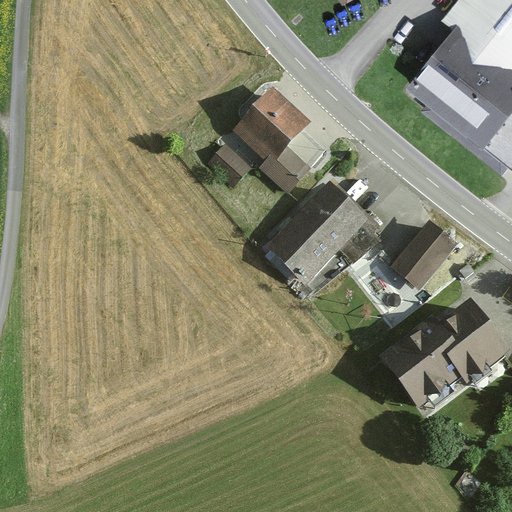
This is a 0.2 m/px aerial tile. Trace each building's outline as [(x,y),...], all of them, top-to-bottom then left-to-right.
[(511,0),(482,0),(410,90),(471,138),(474,138),(488,136),(511,107),(511,0)] [(270,98),(238,133),(268,161),(260,170),(286,194),(305,172),(281,150),(302,127),(270,98)] [(511,107),(488,136),(474,138),(511,169),(511,107)] [(231,185),(244,171),(222,150),(209,165),(231,185)] [(301,281),(357,224),(328,194),(270,250),(275,255),(268,262),(286,280),(293,273),(301,281)] [(450,250),(425,230),(394,266),(416,285),(430,274),(450,250)] [(468,312),(436,337),(429,328),(385,362),(417,403),(459,371),(465,379),(499,353),(468,312)]
